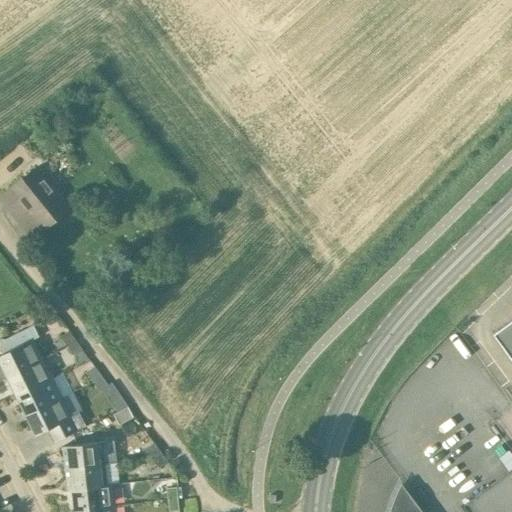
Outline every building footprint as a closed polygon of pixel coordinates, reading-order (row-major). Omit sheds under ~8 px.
[(37,165),(0,195),(20,221),(32,236),(41,229),(69,206),(37,165)] [(511,357),(511,320),(494,333),(511,357)] [(40,335),(35,325),(6,339),(11,349),(0,355),(0,377),(1,380),(6,377),(43,358),(33,338),(40,335)] [(69,330),(60,337),(68,346),(77,340),(69,330)] [(66,347),(75,359),(85,352),(77,340),(68,346),(66,347)] [(16,396),(31,389),(53,378),(43,358),(6,377),(16,396)] [(95,366),(86,372),(93,382),(102,375),(95,366)] [(25,415),(62,397),(53,378),(31,389),(16,396),(25,415)] [(25,415),(31,427),(35,435),(49,429),(54,440),(52,441),(53,443),(86,426),(79,412),(72,416),(62,397),(25,415)] [(128,406),(114,413),(119,423),(133,416),(128,406)] [(66,468),(105,464),(106,464),(103,441),(63,446),(66,468)] [(153,458),(162,452),(155,442),(146,448),(153,458)] [(160,467),(169,461),(162,452),(153,458),(160,467)] [(108,484),(106,464),(105,464),(66,468),(68,489),(113,484),(108,484)] [(115,506),(113,484),(68,489),(68,490),(73,490),(75,511),(115,506)] [(424,511),(402,484),(398,493),(395,500),(393,505),(392,510),(390,511),(424,511)] [(168,500),(178,499),(177,487),(167,488),(168,500)] [(170,511),(180,510),(178,499),(168,500),(170,511)]
